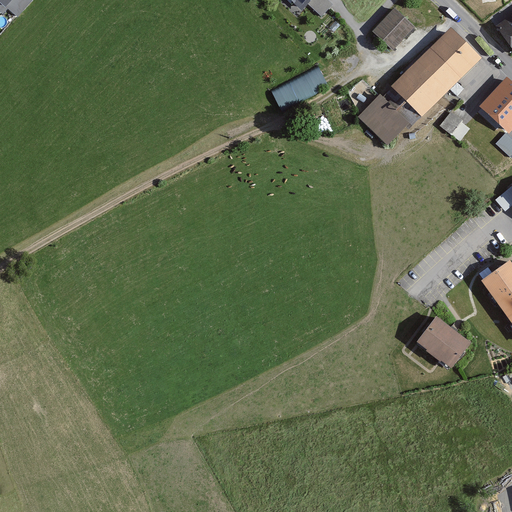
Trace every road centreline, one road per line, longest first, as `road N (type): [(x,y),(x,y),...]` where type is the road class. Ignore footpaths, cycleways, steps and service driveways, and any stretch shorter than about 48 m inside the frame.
road 1 (track): [(359,36),(374,64),(0,268)]
road 2 (track): [(272,124),(336,142),(360,159),(405,142)]
road 3 (residential): [(511,220),(484,233),(415,294)]
